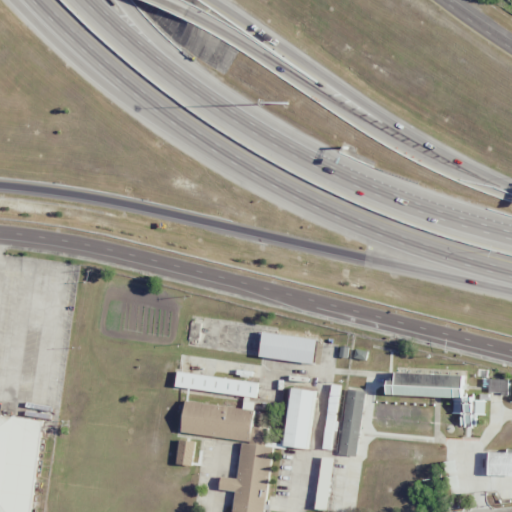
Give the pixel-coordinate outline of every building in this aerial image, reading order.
[(267,333),(319,342),(316,364),(264,355),(267,333)] [(355,358),(366,360),(368,352),(357,349),(355,358)] [(182,373),(262,385),(260,398),(180,386),(182,373)] [(469,378),(468,401),(393,398),(394,375),(469,378)] [(508,393),(509,380),(489,379),(489,393),(508,393)] [(340,385),(331,384),(324,449),(332,450),(340,385)] [(342,456),(351,390),(369,392),(359,459),(342,456)] [(312,450),(289,447),(297,392),(320,395),(312,450)] [(0,511),(0,414),(43,420),(30,511),(0,511)] [(511,454),(511,476),(492,475),(493,453),(511,454)] [(327,511),(335,458),(324,457),(315,509),(327,511)]
